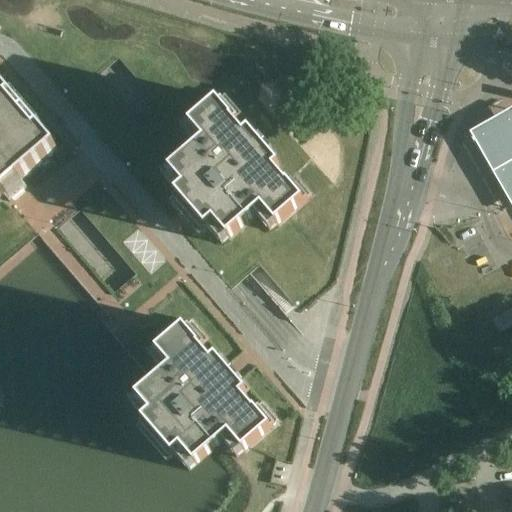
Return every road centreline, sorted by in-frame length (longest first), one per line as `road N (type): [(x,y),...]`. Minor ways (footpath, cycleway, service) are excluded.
road 1 (residential): [(0,49),(290,378),(345,394)]
road 2 (tertiary): [(371,295),(403,238),(455,43)]
road 3 (tertiary): [(417,39),(371,295)]
road 4 (primary): [(226,0),(417,39)]
road 5 (tertiary): [(314,511),(345,394)]
